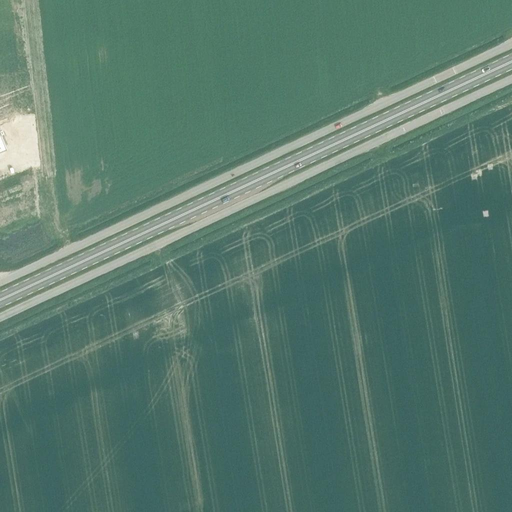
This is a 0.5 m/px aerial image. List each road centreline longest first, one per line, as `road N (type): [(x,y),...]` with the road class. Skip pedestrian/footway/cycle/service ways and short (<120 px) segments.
road 1 (unclassified): [(0,318),(511,78)]
road 2 (primary): [(0,300),(511,61)]
road 3 (unclassified): [(0,282),(511,43)]
